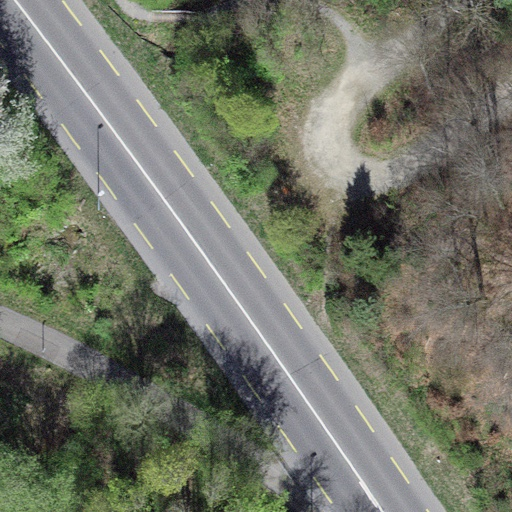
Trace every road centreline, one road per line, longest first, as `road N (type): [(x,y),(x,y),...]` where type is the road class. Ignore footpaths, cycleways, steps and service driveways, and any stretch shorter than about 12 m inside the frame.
road 1 (secondary): [(383,511),(92,99),(13,0)]
road 2 (track): [(386,50),(305,119),(318,185),(382,175),(511,94)]
